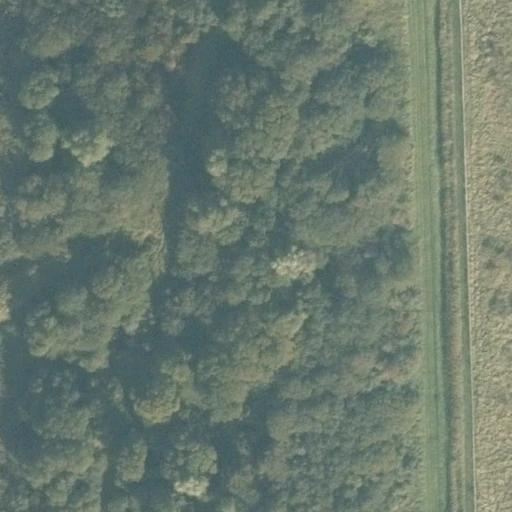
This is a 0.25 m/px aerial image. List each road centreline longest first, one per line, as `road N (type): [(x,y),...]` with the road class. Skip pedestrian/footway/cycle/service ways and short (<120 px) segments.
road 1 (track): [(91,511),(214,0)]
road 2 (track): [(433,511),(415,0)]
road 3 (track): [(161,219),(121,222),(0,300)]
